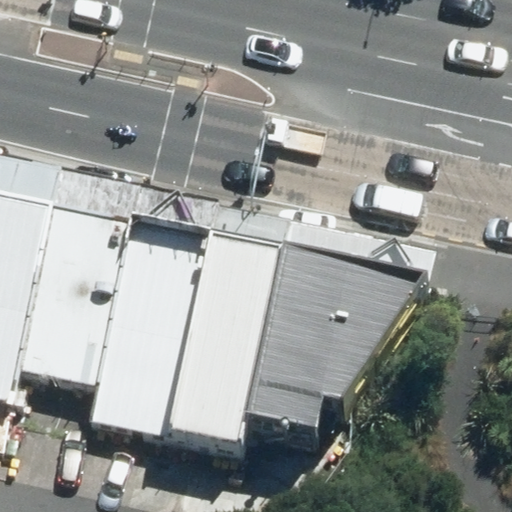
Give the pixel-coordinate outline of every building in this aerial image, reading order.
[(0,161),(0,199),(67,214),(146,231),(230,250),(312,268),(434,292),(440,257),(0,161)] [(0,199),(0,406),(23,411),(67,214),(0,199)] [(146,231),(67,214),(23,411),(102,429),(146,231)] [(186,448),(230,250),(146,231),(102,429),(186,448)] [(312,268),(230,250),(186,448),(268,465),(275,432),(312,268)] [(434,292),(312,268),(275,432),(344,442),(352,411),(374,415),(449,295),(434,292)]
